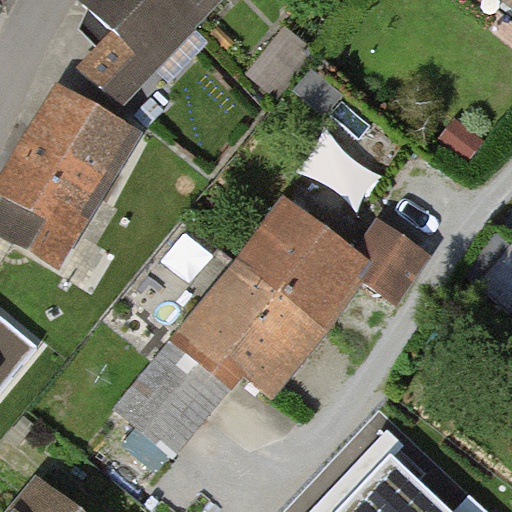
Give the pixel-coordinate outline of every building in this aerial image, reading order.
[(92,62),(139,107),(241,0),(87,0),(85,2),(118,35),(92,62)] [(0,219),(79,262),(147,136),(63,90),(0,206),(0,219)] [(362,256),(288,204),(191,340),(251,383),(279,403),(365,282),(401,308),(429,269),(378,233),(362,256)] [(251,383),(191,340),(133,415),(193,460),(251,383)] [(84,511),(45,481),(20,511),(84,511)]
